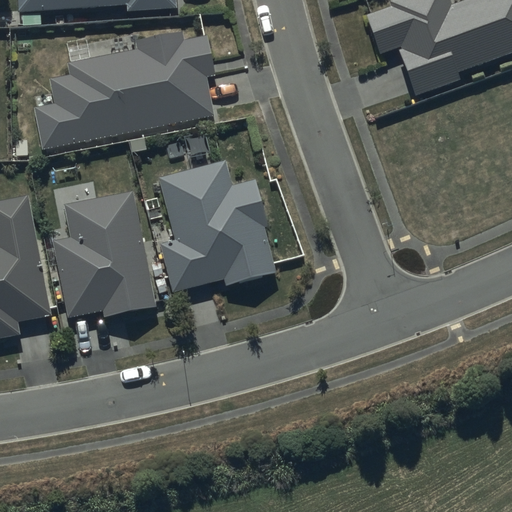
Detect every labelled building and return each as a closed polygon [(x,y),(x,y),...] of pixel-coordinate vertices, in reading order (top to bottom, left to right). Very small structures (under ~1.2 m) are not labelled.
[(17,0),(18,13),(127,6),(127,12),(177,9),(176,0),(17,0)] [(511,51),(511,0),(467,0),(451,6),(448,0),(396,0),(388,3),(389,7),(364,16),(379,56),(398,49),(415,97),(459,80),(456,72),(511,51)] [(33,107),(41,149),(214,115),(206,76),(214,75),(206,36),(185,40),(184,31),(137,40),(136,34),(68,47),(71,62),(66,63),(69,76),(50,79),(55,103),(33,107)] [(223,162),(158,179),(174,241),(159,245),(172,293),(224,279),(225,285),(274,272),(261,227),(266,225),(254,181),(230,187),(223,162)] [(131,193),(64,208),(71,239),(54,243),(69,319),(104,312),(105,318),(155,307),(131,193)] [(52,315),(29,196),(0,201),(0,338),(22,334),(19,321),(52,315)]
